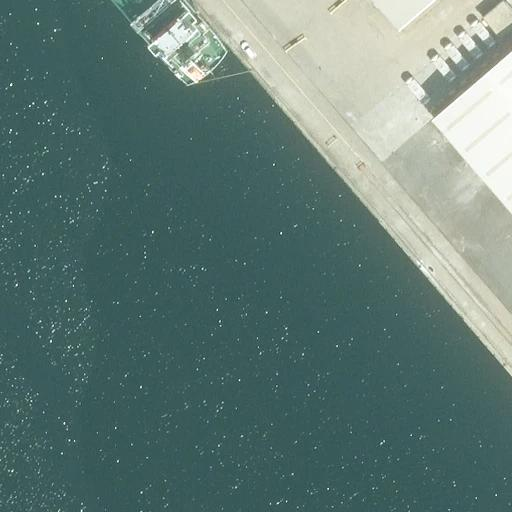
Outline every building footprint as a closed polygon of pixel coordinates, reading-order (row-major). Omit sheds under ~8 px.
[(431,0),(376,0),(400,27),(431,0)] [(503,0),(483,18),(501,39),(511,29),(511,9),(504,0),(503,0)] [(379,6),(362,19),(380,43),(397,29),(379,6)] [(511,50),(434,118),(511,208),(511,50)] [(511,283),(511,253),(497,265),(511,283)]
